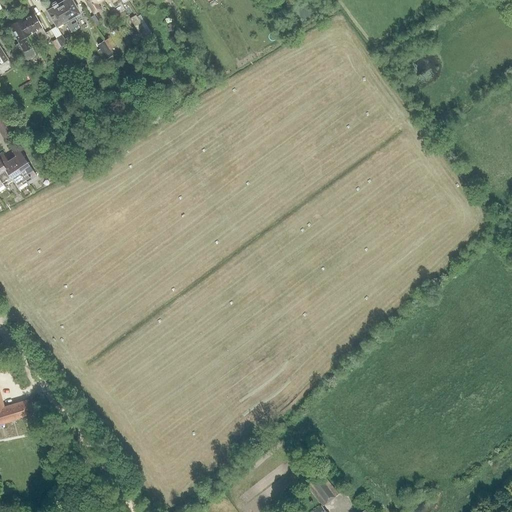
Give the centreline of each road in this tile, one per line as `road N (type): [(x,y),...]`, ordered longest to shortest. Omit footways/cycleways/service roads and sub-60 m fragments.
road 1 (unknown): [(147,511),(36,364),(26,362)]
road 2 (residential): [(137,511),(26,362)]
